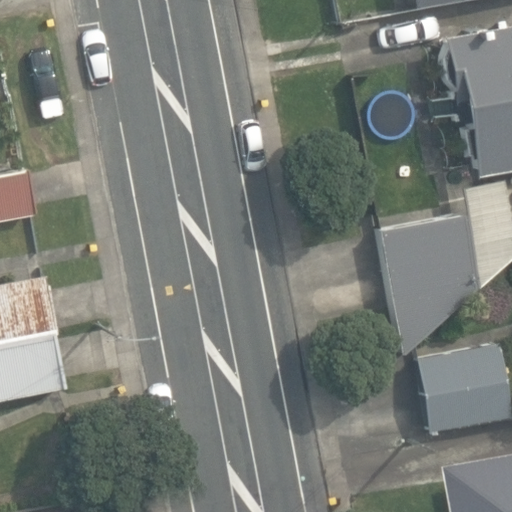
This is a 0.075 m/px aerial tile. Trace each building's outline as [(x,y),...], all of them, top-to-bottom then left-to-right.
[(453,91),(468,174),(511,166),(511,21),(434,35),(444,92),(453,91)] [(0,172),(0,216),(29,212),(22,169),(0,172)] [(375,229),(398,349),(471,287),(458,214),(375,229)] [(0,338),(48,330),(38,274),(0,280),(0,338)] [(0,395),(58,385),(48,330),(0,338),(0,395)] [(411,355),(424,430),(506,416),(492,341),(411,355)] [(511,511),(511,457),(457,468),(464,511),(511,511)]
